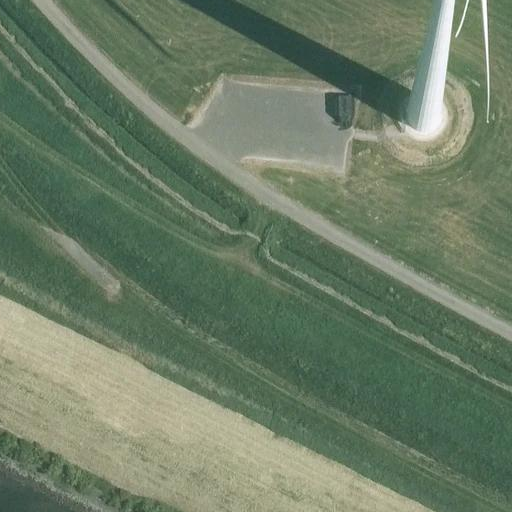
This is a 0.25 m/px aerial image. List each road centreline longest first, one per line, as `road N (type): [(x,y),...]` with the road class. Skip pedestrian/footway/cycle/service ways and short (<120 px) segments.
road 1 (track): [(0,59),(133,183),(311,303),(511,412)]
road 2 (track): [(511,340),(314,230),(190,149),(99,71),(35,0)]
road 3 (track): [(0,119),(132,210),(273,277)]
